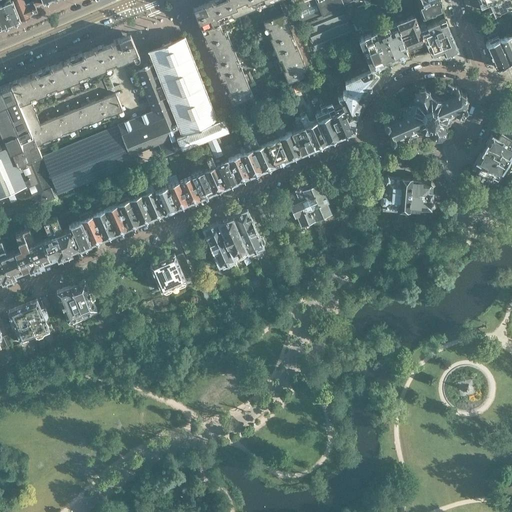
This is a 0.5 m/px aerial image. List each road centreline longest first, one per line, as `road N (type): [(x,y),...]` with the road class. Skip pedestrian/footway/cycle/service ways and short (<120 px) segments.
road 1 (residential): [(370,133),(0,296)]
road 2 (secondary): [(0,68),(161,0)]
road 3 (residential): [(370,133),(394,153),(450,146),(478,122),(482,79)]
road 4 (residential): [(482,79),(441,68),(400,80),(374,106),(370,133)]
